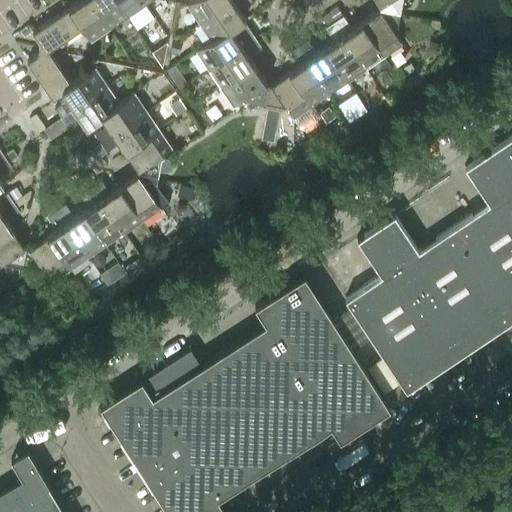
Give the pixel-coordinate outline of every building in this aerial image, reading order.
[(76,0),(69,5),(82,24),(81,25),(91,40),(109,27),(91,0),(76,0)] [(91,0),(109,27),(127,15),(117,0),(91,0)] [(117,0),(127,15),(145,3),(143,0),(117,0)] [(189,0),(186,3),(199,21),(230,0),(189,0)] [(230,0),(199,21),(210,38),(211,39),(229,27),(230,28),(245,17),(238,7),(249,0),(230,0)] [(377,0),(380,4),(379,6),(399,10),(399,8),(400,0),(377,0)] [(39,40),(38,46),(47,48),(81,25),(82,24),(69,5),(32,30),(39,40)] [(337,5),(328,11),(334,20),(343,14),(337,5)] [(379,8),(360,21),(383,55),(402,42),(395,31),(399,12),(379,8)] [(328,11),(321,16),(327,24),(334,20),(328,11)] [(343,14),(334,20),(365,67),(383,55),(360,21),(351,27),(343,14)] [(334,39),(325,45),(347,79),(365,67),(334,20),(327,24),(325,26),(334,39)] [(28,24),(20,29),(24,35),(32,30),(28,24)] [(211,39),(210,38),(195,49),(208,67),(254,36),(248,27),(235,36),(230,28),(229,27),(211,39)] [(254,36),(208,67),(220,85),(253,63),(247,54),(261,45),(254,36)] [(307,38),(298,44),(330,91),(347,79),(325,45),(316,51),(307,38)] [(298,63),(289,69),(312,103),(330,91),(298,44),(289,50),(298,63)] [(52,96),(62,89),(62,88),(71,82),(70,81),(47,48),(38,46),(37,52),(27,59),(52,96)] [(253,63),(220,85),(232,104),(243,97),(262,101),(266,81),(253,63)] [(95,65),(70,81),(71,82),(62,88),(62,89),(68,97),(54,106),(60,115),(107,83),(95,65)] [(312,103),(289,69),(270,82),(268,82),(264,101),(286,105),(293,116),(312,103)] [(107,83),(60,115),(66,124),(80,115),(86,125),(102,115),(101,114),(120,101),(119,100),(107,83)] [(120,101),(101,114),(102,115),(107,123),(94,132),(100,141),(147,109),(134,90),(119,100),(120,101)] [(356,91),(339,102),(349,118),(366,107),(356,91)] [(147,109),(100,141),(106,149),(119,141),(125,149),(159,127),(147,109)] [(35,112),(29,116),(39,130),(45,126),(35,112)] [(159,127),(125,149),(138,168),(157,172),(158,170),(161,155),(161,152),(172,145),(159,127)] [(381,272),(345,296),(406,387),(511,315),(511,131),(464,164),(488,200),(418,247),(394,211),(357,236),(381,272)] [(100,141),(92,146),(98,155),(106,149),(100,141)] [(0,156),(0,183),(3,181),(0,176),(0,169),(10,163),(4,154),(0,156)] [(161,155),(158,170),(170,169),(173,157),(161,155)] [(169,200),(156,181),(157,176),(137,173),(137,172),(119,185),(142,219),(169,200)] [(101,178),(92,184),(124,231),(142,219),(119,185),(110,191),(101,178)] [(180,181),(178,191),(193,194),(195,184),(188,183),(180,181)] [(92,203),(83,209),(106,243),(124,231),(92,184),(83,190),(92,203)] [(0,208),(13,200),(7,191),(0,195),(0,208)] [(13,200),(0,208),(0,234),(12,227),(6,218),(19,209),(13,200)] [(65,202),(56,208),(88,255),(106,243),(83,209),(74,215),(65,202)] [(56,227),(47,233),(70,267),(88,255),(56,208),(47,214),(56,227)] [(12,227),(0,234),(0,261),(1,261),(20,265),(24,246),(24,245),(12,227)] [(51,280),(70,267),(47,233),(28,246),(29,246),(25,266),(44,269),(51,280)] [(117,260),(110,265),(117,276),(125,271),(119,262),(117,260)] [(360,260),(336,271),(345,290),(369,279),(360,260)] [(152,393),(141,376),(100,402),(170,511),(219,511),(226,508),(217,494),(330,422),(340,436),(389,404),(304,271),(254,303),(265,320),(152,393)] [(367,365),(383,391),(398,382),(381,356),(367,365)] [(66,511),(38,465),(27,447),(13,455),(10,457),(21,475),(4,486),(20,511),(66,511)] [(20,511),(4,486),(0,488),(0,511),(20,511)]
